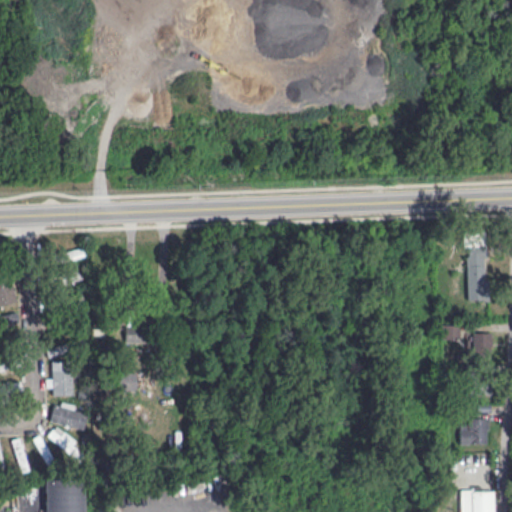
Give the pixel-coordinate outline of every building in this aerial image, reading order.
[(485,238),(465,238),(465,299),(485,299),(485,238)] [(84,256),(81,247),(56,254),(58,262),(84,256)] [(56,276),(58,284),(82,278),(79,270),(56,276)] [(0,305),(16,301),(9,277),(0,279),(0,305)] [(440,324),(440,337),(458,337),(458,324),(440,324)] [(147,325),(123,325),(123,341),(147,341),(147,325)] [(51,395),(71,395),(71,360),(51,360),(51,395)] [(490,381),(471,381),(471,394),(490,394),(490,381)] [(48,416),(79,431),(87,415),(57,400),(48,416)] [(487,443),(487,418),(457,418),(457,443),(487,443)] [(46,435),(67,450),(75,440),(54,425),(46,435)] [(31,438),(45,461),(52,456),(38,434),(31,438)] [(43,511),(43,479),(81,478),(81,511),(43,511)] [(493,511),(493,489),(459,489),(458,511),(493,511)]
